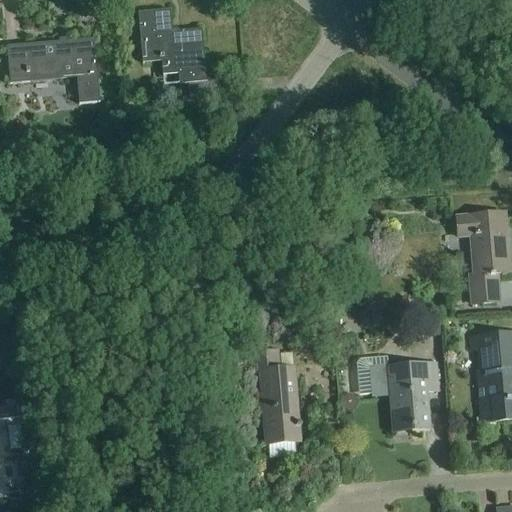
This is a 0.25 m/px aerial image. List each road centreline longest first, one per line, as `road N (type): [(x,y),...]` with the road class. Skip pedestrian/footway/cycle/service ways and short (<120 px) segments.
road 1 (residential): [(346,28),(250,151),(182,208),(92,252),(0,269)]
road 2 (unclassified): [(511,158),(346,28)]
road 3 (residential): [(511,481),(333,500)]
